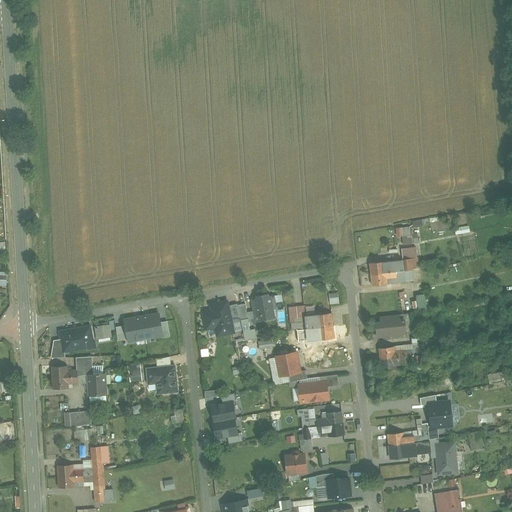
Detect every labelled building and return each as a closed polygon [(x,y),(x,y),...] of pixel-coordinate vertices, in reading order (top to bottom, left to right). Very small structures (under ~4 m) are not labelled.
[(410,226),(397,228),(398,236),(404,236),(411,235),(410,226)] [(411,235),(404,236),(405,244),(413,243),(412,235),(411,235)] [(396,260),(371,263),(372,274),(413,270),(413,268),(419,267),(416,247),(402,248),(404,263),(396,264),(396,260)] [(413,270),(372,274),(373,285),(423,279),(422,267),(419,267),(413,268),(413,270)] [(327,293),(329,304),(338,302),(336,291),(327,293)] [(422,293),(413,294),(416,309),(425,307),(422,293)] [(269,294),(258,296),(258,299),(253,300),(255,310),(248,312),(249,317),(261,315),(262,319),(275,317),(274,308),(277,307),(275,296),(269,297),(269,294)] [(228,301),(212,304),(213,310),(205,312),(208,328),(214,326),(222,331),(222,334),(234,331),(232,323),(229,305),(228,301)] [(238,303),(229,305),(232,323),(242,320),(239,304),(238,303)] [(246,303),(239,304),(242,320),(242,321),(250,319),(249,317),(248,312),(246,303)] [(332,314),(317,316),(317,320),(307,321),(308,328),(333,325),(332,314)] [(159,316),(126,323),(127,327),(129,340),(130,344),(163,337),(161,323),(159,316)] [(382,322),(377,323),(379,336),(398,334),(398,331),(406,330),(405,320),(400,320),(382,322)] [(168,321),(161,323),(163,337),(164,340),(171,339),(168,321)] [(307,321),(292,323),(293,330),(301,329),(308,328),(307,321)] [(110,325),(98,327),(99,337),(111,335),(110,325)] [(308,328),(301,329),(301,336),(308,335),(309,339),(334,337),(333,325),(308,328)] [(91,326),(61,331),(62,338),(65,351),(88,347),(87,342),(88,341),(93,340),(91,326)] [(129,340),(127,327),(116,328),(119,342),(129,340)] [(205,330),(207,336),(213,334),(211,328),(205,330)] [(256,329),(245,331),(246,339),(257,337),(256,329)] [(301,329),(293,330),(295,345),(302,344),(301,336),(301,329)] [(424,336),(412,337),(412,344),(420,343),(420,344),(424,343),(424,336)] [(62,338),(55,340),(52,357),(66,356),(65,351),(62,338)] [(93,340),(88,341),(87,342),(88,347),(89,349),(97,348),(96,339),(93,340)] [(437,342),(427,343),(428,353),(439,352),(437,342)] [(420,343),(412,344),(413,349),(405,349),(406,356),(414,355),(421,355),(420,344),(420,343)] [(295,345),(289,345),(290,352),(297,352),(303,351),(302,344),(295,345)] [(412,344),(380,347),(381,359),(406,356),(405,349),(413,349),(412,344)] [(297,352),(277,356),(281,375),(289,374),(301,371),(297,352)] [(421,355),(414,355),(415,363),(415,366),(425,365),(428,365),(426,354),(421,355)] [(414,355),(406,356),(407,364),(415,363),(414,355)] [(93,356),(77,357),(77,369),(79,369),(79,376),(89,374),(104,373),(103,365),(93,366),(93,356)] [(171,356),(157,359),(158,367),(172,365),(171,356)] [(406,356),(381,359),(382,370),(403,368),(403,364),(407,364),(406,356)] [(128,381),(140,380),(139,363),(127,364),(128,381)] [(68,365),(53,366),(53,377),(79,376),(79,369),(77,369),(68,369),(68,365)] [(158,367),(149,368),(148,368),(148,369),(149,376),(148,376),(149,377),(150,377),(157,376),(159,392),(158,392),(159,393),(160,393),(178,391),(179,391),(179,390),(176,366),(176,365),(175,365),(172,365),(158,367)] [(301,371),(289,374),(291,381),(308,378),(306,369),(301,371)] [(104,373),(89,374),(79,376),(79,383),(90,382),(90,395),(107,394),(105,373),(104,373)] [(338,374),(320,376),(321,382),(327,381),(327,386),(339,384),(338,374)] [(79,376),(53,377),(54,389),(69,388),(69,383),(79,383),(79,376)] [(317,383),(312,384),(301,386),(301,388),(302,388),(301,390),(301,392),(301,394),(302,396),(303,397),(302,397),(303,401),(329,398),(327,386),(327,381),(321,382),(317,383)] [(203,397),(214,395),(213,389),(202,390),(203,397)] [(223,404),(233,402),(236,401),(234,393),(221,395),(223,404)] [(216,422),(234,418),(236,418),(233,402),(223,404),(212,406),(216,422)] [(91,410),(71,412),(72,426),(92,423),(91,410)] [(342,411),(323,413),(323,418),(310,419),(310,415),(302,416),(303,428),(304,428),(304,427),(319,425),(344,422),(342,411)] [(432,417),(416,419),(418,429),(421,429),(421,430),(428,429),(434,428),(432,417)] [(237,433),(234,418),(216,422),(214,422),(217,437),(227,435),(237,433)] [(344,422),(319,425),(304,427),(304,428),(305,438),(312,437),(312,433),(321,432),(321,436),(345,434),(344,422)] [(84,429),(74,431),(76,441),(86,440),(84,429)] [(414,435),(415,442),(429,439),(428,429),(421,430),(421,429),(418,429),(403,432),(404,436),(414,435)] [(479,431),(469,433),(472,448),(482,446),(479,431)] [(237,433),(227,435),(229,443),(243,441),(241,432),(237,433)] [(403,432),(388,433),(391,456),(406,454),(405,450),(415,449),(415,442),(414,435),(404,436),(403,432)] [(429,439),(430,452),(431,458),(437,457),(436,444),(439,444),(439,437),(429,439)] [(415,449),(405,450),(406,454),(430,452),(429,439),(415,442),(415,449)] [(439,444),(436,444),(437,457),(439,473),(456,472),(454,442),(439,444)] [(74,464),(58,465),(59,476),(84,475),(104,470),(107,470),(107,467),(104,467),(102,446),(92,446),(93,456),(90,456),(91,460),(93,459),(94,467),(84,468),(84,464),(74,464)] [(318,452),(320,464),(327,463),(326,451),(318,452)] [(305,453),(287,455),(289,473),(307,471),(305,453)] [(418,464),(419,474),(428,473),(428,463),(418,464)] [(274,468),(258,470),(259,480),(275,478),(274,468)] [(104,470),(84,475),(59,476),(60,487),(75,486),(85,486),(85,482),(95,481),(96,501),(115,500),(114,489),(106,489),(104,470)] [(496,472),(483,474),(484,480),(497,478),(496,472)] [(334,473),(323,474),(316,475),(317,487),(327,486),(327,480),(334,479),(334,473)] [(419,475),(420,483),(432,482),(431,474),(419,475)] [(334,479),(327,480),(327,486),(329,497),(351,495),(349,477),(334,479)] [(449,489),(457,487),(456,478),(447,479),(449,489)] [(172,479),(163,480),(163,488),(173,488),(172,479)] [(245,497),(261,496),(261,487),(244,489),(245,497)] [(452,491),(436,493),(437,500),(453,498),(452,491)] [(222,511),(251,511),(248,498),(221,503),(222,511)] [(280,499),(280,508),(291,507),(290,499),(280,499)] [(454,501),(437,504),(438,511),(462,511),(462,507),(455,508),(454,501)]
